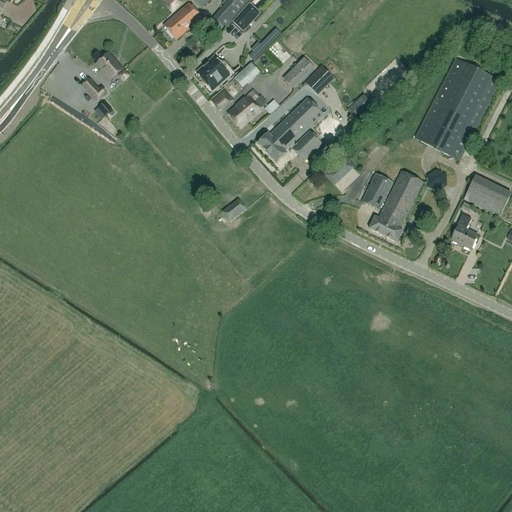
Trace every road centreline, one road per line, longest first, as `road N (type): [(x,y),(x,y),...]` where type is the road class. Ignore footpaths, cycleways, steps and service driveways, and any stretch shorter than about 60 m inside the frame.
road 1 (unclassified): [(511,314),(295,206),(157,49),(101,0)]
road 2 (tertiary): [(0,118),(86,0)]
